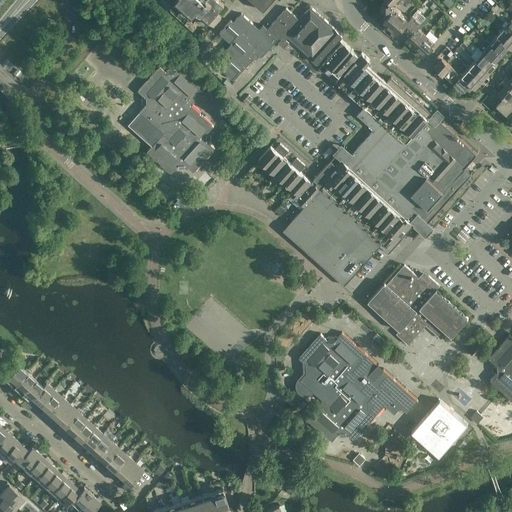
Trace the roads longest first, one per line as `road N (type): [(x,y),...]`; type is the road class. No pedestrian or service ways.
road 1 (residential): [(130,507),(0,398)]
road 2 (unclassified): [(463,116),(352,18),(349,0)]
